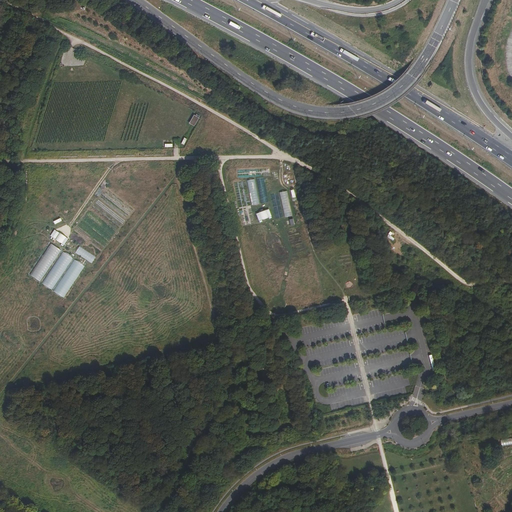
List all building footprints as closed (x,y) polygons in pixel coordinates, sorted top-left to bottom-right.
[(188,123),(194,126),(199,118),(193,115),(188,123)] [(287,191),(279,193),(285,217),(292,216),(287,191)] [(258,212),(260,219),(271,217),(270,210),(258,212)] [(29,276),(40,282),(60,250),(50,244),(29,276)] [(501,447),(511,444),(511,438),(500,440),(501,447)]
